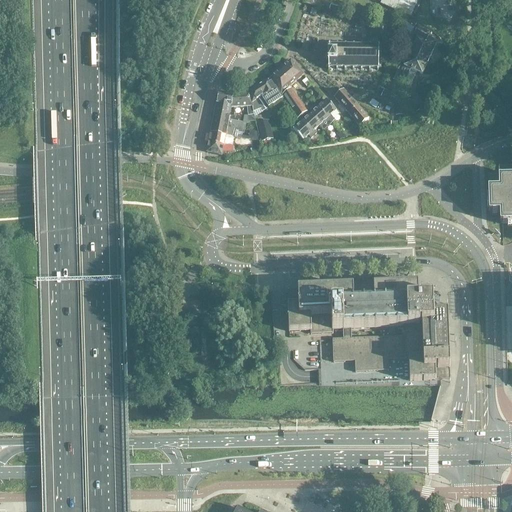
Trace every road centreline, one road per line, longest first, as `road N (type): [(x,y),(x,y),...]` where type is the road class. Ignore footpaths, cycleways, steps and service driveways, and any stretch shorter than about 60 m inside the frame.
road 1 (motorway): [(98,511),(84,0)]
road 2 (motorway): [(57,0),(71,511)]
road 3 (tertiary): [(220,233),(210,257),(225,270),(411,263),(449,270),(464,296),(466,438)]
road 4 (tertiary): [(490,438),(487,283),(462,237),(433,225),(257,229)]
road 5 (secondary): [(466,438),(162,440)]
road 6 (secondary): [(206,466),(465,460)]
road 7 (primary): [(0,471),(179,468)]
road 8 (tertiary): [(210,200),(188,182),(181,163),(201,69)]
road 9 (primary): [(162,440),(34,442)]
road 10 (residential): [(201,69),(240,66),(265,52),(292,0)]
